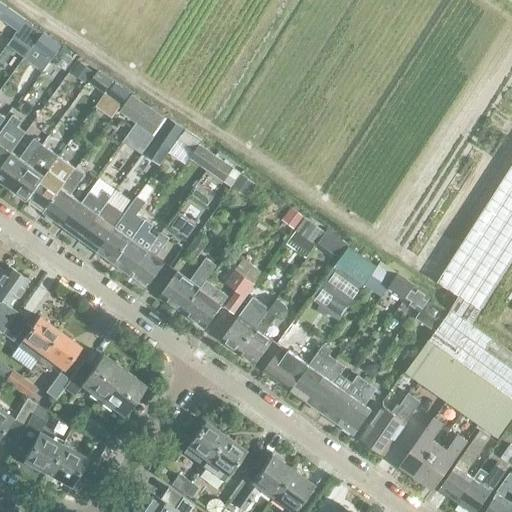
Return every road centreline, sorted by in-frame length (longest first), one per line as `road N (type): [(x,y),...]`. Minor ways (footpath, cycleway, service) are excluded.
road 1 (residential): [(410,511),(201,370)]
road 2 (residential): [(201,370),(0,223)]
road 3 (residential): [(105,511),(201,370)]
